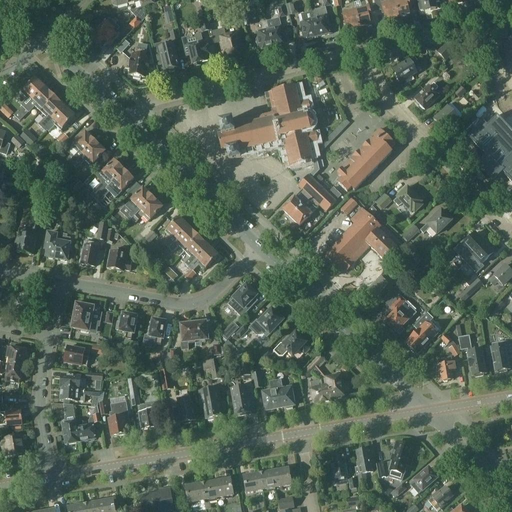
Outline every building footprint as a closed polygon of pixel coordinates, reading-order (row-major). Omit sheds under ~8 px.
[(111,0),(111,1),(112,5),(116,7),(139,1),(141,8),(155,5),(153,0),(111,0)] [(240,11),(237,0),(230,0),(233,12),(240,11)] [(342,7),(339,0),(333,0),(335,8),(342,7)] [(397,19),(399,19),(394,0),(385,0),(386,3),(382,5),(384,16),(387,16),(388,22),(389,22),(389,21),(391,21),(391,22),(397,21),(397,19)] [(407,0),(394,0),(399,19),(409,16),(409,17),(408,11),(411,10),(407,0)] [(421,0),(424,13),(436,10),(434,0),(421,0)] [(298,14),(295,3),(290,5),(292,16),(298,14)] [(286,17),(283,6),(277,8),(280,19),(286,17)] [(355,10),(360,28),(370,26),(369,20),(371,20),(369,7),(355,10)] [(312,12),(318,38),(331,35),(325,9),(312,12)] [(360,28),(355,10),(342,14),(345,26),(348,25),(349,31),(350,31),(350,30),(352,30),(352,32),(358,30),(358,28),(360,28)] [(300,15),(302,23),(300,24),(304,41),(318,38),(312,12),(300,15)] [(253,25),(251,14),(245,16),(247,26),(253,25)] [(136,19),(130,25),(134,30),(141,23),(136,19)] [(267,22),(273,49),(286,46),(280,19),(273,21),(272,20),(266,21),(267,22)] [(109,20),(106,24),(105,24),(104,25),(102,25),(99,27),(100,29),(92,37),(93,39),(93,41),(96,44),(98,44),(98,43),(100,44),(104,48),(108,44),(109,45),(118,36),(115,33),(119,29),(109,20)] [(209,31),(206,21),(200,23),(203,33),(209,31)] [(261,24),(263,33),(255,35),(260,52),(273,49),(267,22),(261,24)] [(178,41),(176,32),(170,33),(172,42),(178,41)] [(240,41),(238,33),(219,38),(223,51),(224,51),(226,59),(232,58),(232,59),(239,57),(239,56),(241,56),(240,50),(241,49),(239,41),(240,41)] [(511,38),(502,41),(511,77),(511,76),(511,38)] [(202,44),(201,40),(195,41),(196,46),(188,47),(193,65),(194,65),(194,68),(200,66),(199,64),(209,62),(207,56),(209,55),(207,49),(206,49),(204,44),(202,44)] [(124,42),(116,50),(120,54),(128,45),(124,42)] [(449,42),(438,53),(446,61),(457,51),(449,42)] [(165,73),(168,72),(169,74),(174,72),(175,70),(179,69),(175,53),(174,53),(173,48),(160,51),(161,56),(161,57),(165,73)] [(146,57),(146,52),(137,51),(136,55),(132,55),(131,61),(130,61),(129,69),(131,69),(130,76),(133,77),(133,79),(140,80),(141,78),(144,79),(145,72),(148,72),(149,64),(148,64),(149,58),(146,57)] [(397,77),(396,78),(398,82),(400,82),(400,83),(421,71),(415,60),(409,63),(409,62),(393,71),(397,77)] [(27,100),(26,101),(21,106),(21,107),(25,110),(45,89),(35,79),(23,92),(21,94),(27,100)] [(420,105),(420,107),(422,110),(424,110),(425,111),(438,98),(434,93),(438,89),(434,84),(430,89),(429,88),(415,101),(420,105)] [(306,164),(312,162),(317,161),(315,152),(316,151),(316,150),(315,151),(313,144),(318,142),(316,133),(313,134),(311,131),(314,127),(315,127),(315,125),(314,125),(312,119),(313,119),(313,118),(312,118),(307,115),(308,112),(310,111),(308,102),(303,103),(301,96),(303,96),(302,95),(301,95),(298,86),(295,87),(295,86),(294,86),(294,87),(288,88),(287,88),(288,89),(280,91),(280,90),(279,90),(279,91),(273,92),(273,91),(272,91),(272,92),(269,93),(269,94),(265,94),(266,100),(270,99),(271,102),(269,103),(269,104),(271,103),(274,114),(265,116),(264,114),(263,115),(264,116),(256,118),(256,116),(255,117),(255,119),(248,120),(248,118),(246,119),(247,120),(240,122),(239,120),(219,125),(221,136),(217,137),(221,151),(226,150),(228,161),(247,157),(248,157),(248,155),(255,153),(255,155),(256,155),(256,153),(263,151),(263,153),(264,153),(264,151),(271,150),(272,151),(273,151),(272,149),(280,148),(280,151),(282,151),(284,158),(282,158),(282,160),(284,159),(286,168),(296,166),(297,167),(297,166),(305,164),(305,165),(306,164)] [(459,99),(465,93),(461,88),(454,94),(459,99)] [(33,108),(35,107),(41,113),(55,98),(45,89),(25,110),(27,112),(28,113),(33,108)] [(65,108),(55,98),(41,113),(47,119),(46,120),(41,125),(44,129),(65,108)] [(451,104),(447,107),(434,120),(445,132),(453,123),(455,125),(460,120),(464,117),(451,104)] [(25,110),(21,107),(12,116),(18,121),(23,115),(27,112),(25,110)] [(65,108),(44,129),(48,133),(53,127),(54,126),(60,132),(62,130),(75,118),(65,108)] [(483,124),(469,138),(482,152),(483,152),(486,156),(477,165),(493,181),(502,172),(506,176),(505,177),(511,183),(511,131),(497,116),(486,127),(483,124)] [(19,138),(30,148),(37,140),(27,130),(19,138)] [(370,140),(342,170),(337,175),(342,179),(338,183),(347,193),(351,189),(354,192),(392,153),(389,151),(395,146),(379,131),(370,140)] [(10,146),(2,144),(6,134),(0,132),(0,154),(6,156),(10,146)] [(73,166),(75,164),(95,143),(85,133),(71,148),(77,154),(76,156),(71,160),(69,162),(73,166)] [(61,145),(68,139),(64,135),(58,142),(61,145)] [(24,144),(16,137),(12,142),(19,149),(24,144)] [(77,170),(85,161),(91,167),(93,165),(93,166),(105,153),(95,143),(75,164),(73,166),(77,170)] [(66,155),(62,151),(54,158),(59,162),(66,155)] [(100,176),(105,181),(94,193),(98,198),(103,192),(124,171),(114,161),(101,174),(102,174),(100,176)] [(317,161),(312,162),(313,171),(308,177),(298,186),(302,191),(282,211),(299,227),(311,216),(306,211),(311,205),(316,210),(319,207),(326,213),(336,203),(311,180),(319,172),(317,161)] [(116,199),(121,193),(122,193),(134,181),(124,171),(98,198),(103,202),(107,198),(106,197),(110,193),(116,199)] [(83,185),(78,181),(71,188),(76,192),(83,185)] [(24,190),(7,187),(5,196),(22,199),(24,190)] [(129,204),(135,210),(128,216),(132,220),(153,199),(143,189),(130,202),(129,204)] [(411,213),(412,212),(416,216),(423,208),(420,205),(421,203),(420,202),(421,200),(417,196),(416,197),(408,189),(393,202),(398,207),(403,205),(411,213)] [(335,190),(330,194),(338,202),(342,197),(335,190)] [(387,197),(378,205),(382,210),(391,202),(387,197)] [(153,199),(132,220),(136,224),(141,218),(142,217),(148,223),(150,221),(163,209),(153,199)] [(357,206),(351,200),(340,211),(346,217),(357,206)] [(377,212),(372,207),(368,211),(373,215),(377,212)] [(354,225),(322,258),(330,266),(338,273),(343,268),(347,272),(370,248),(385,263),(397,250),(378,231),(381,228),(373,221),(362,210),(351,221),(354,225)] [(437,235),(451,222),(441,211),(420,231),(424,235),(430,229),(437,235)] [(44,228),(50,230),(52,221),(45,219),(44,228)] [(165,246),(168,250),(189,229),(179,219),(166,231),(166,232),(165,233),(171,239),(170,241),(165,246)] [(96,241),(105,242),(108,226),(99,225),(96,241)] [(414,227),(403,238),(408,242),(418,232),(414,227)] [(198,238),(189,229),(168,250),(172,253),(177,248),(178,247),(184,253),(198,238)] [(18,231),(17,235),(14,253),(33,257),(36,238),(25,236),(26,233),(18,231)] [(114,233),(109,232),(106,245),(112,246),(114,233)] [(157,237),(152,232),(144,239),(149,244),(157,237)] [(472,256),(484,245),(475,235),(473,236),(473,235),(469,239),(470,240),(462,247),(468,254),(469,253),(472,256)] [(56,260),(60,244),(58,243),(59,238),(48,236),(45,251),(47,251),(46,258),(48,258),(48,260),(52,261),(53,259),(56,260)] [(62,244),(60,244),(56,260),(59,261),(60,262),(64,263),(64,261),(67,262),(70,246),(69,245),(70,240),(63,238),(62,244)] [(184,265),(188,268),(208,248),(198,238),(184,253),(190,259),(184,265)] [(97,250),(98,245),(84,243),(83,248),(84,248),(84,250),(83,249),(81,255),(83,255),(81,266),(94,269),(98,251),(97,250)] [(484,245),(472,256),(475,259),(474,260),(480,267),(488,260),(489,260),(493,257),(492,256),(493,255),(484,245)] [(208,248),(188,268),(191,271),(184,279),(189,283),(195,275),(192,272),(198,266),(204,272),(206,270),(218,257),(208,248)] [(118,255),(111,254),(108,269),(117,271),(117,273),(121,273),(122,272),(124,273),(124,272),(130,273),(131,265),(125,264),(127,257),(125,257),(126,251),(119,250),(118,255)] [(447,264),(455,255),(450,250),(442,258),(447,264)] [(153,269),(158,263),(154,259),(148,265),(153,269)] [(426,272),(431,268),(423,261),(419,265),(426,272)] [(511,278),(511,274),(505,267),(494,278),(489,283),(493,287),(498,283),(503,287),(511,278)] [(164,273),(168,278),(173,273),(169,269),(164,273)] [(470,288),(479,279),(474,274),(465,282),(470,288)] [(477,280),(467,290),(472,295),(482,285),(477,280)] [(248,289),(246,287),(233,300),(238,305),(235,309),(240,313),(243,310),(244,310),(256,297),(254,295),(256,293),(249,287),(248,289)] [(393,308),(397,312),(385,323),(391,328),(390,329),(394,334),(395,333),(396,333),(397,333),(400,336),(404,331),(401,328),(416,314),(401,300),(393,308)] [(504,307),(500,303),(488,316),(492,320),(504,307)] [(74,318),(91,321),(92,315),(98,316),(99,311),(93,310),(93,309),(76,306),(75,311),(73,312),(73,316),(74,317),(74,318)] [(271,310),(257,324),(256,322),(249,329),(257,337),(260,337),(264,334),(267,337),(269,335),(283,322),(282,321),(282,319),(279,316),(277,317),(271,310)] [(126,334),(125,340),(131,341),(132,335),(133,335),(136,318),(130,317),(130,316),(124,315),(124,316),(122,316),(121,324),(119,323),(117,330),(119,331),(119,332),(126,334)] [(418,324),(422,327),(418,332),(406,345),(411,350),(410,351),(414,355),(415,354),(417,355),(429,343),(437,334),(427,324),(430,321),(425,317),(418,324)] [(89,333),(91,321),(74,318),(71,330),(81,332),(82,333),(86,334),(87,333),(89,333)] [(162,341),(166,324),(159,323),(159,321),(155,320),(154,322),(152,321),(149,338),(156,339),(154,345),(160,346),(162,341)] [(195,343),(193,325),(192,325),(191,324),(187,324),(186,326),(180,326),(182,343),(180,343),(181,352),(188,351),(188,343),(195,343)] [(193,325),(195,343),(208,341),(207,340),(209,338),(208,334),(207,333),(206,324),(193,325)] [(248,332),(244,327),(236,335),(240,340),(248,332)] [(469,337),(463,338),(460,327),(456,327),(459,339),(461,351),(467,350),(468,353),(469,361),(470,369),(472,377),(475,376),(475,378),(483,377),(483,375),(486,374),(481,351),(472,352),(471,349),(469,337)] [(233,335),(227,330),(221,336),(227,342),(233,335)] [(296,334),(282,348),(280,346),(273,353),(280,361),(287,353),(292,358),(300,351),(304,355),(309,349),(305,345),(306,344),(304,343),(305,341),(302,338),(300,339),(296,334)] [(447,346),(451,341),(445,336),(441,340),(447,346)] [(97,347),(107,349),(108,343),(98,341),(97,347)] [(511,358),(511,341),(511,342),(492,345),(493,349),(491,349),(492,355),(493,365),(494,365),(495,373),(498,372),(498,374),(507,373),(506,371),(509,370),(507,360),(511,358)] [(137,354),(139,344),(125,342),(123,351),(137,354)] [(454,358),(459,355),(454,346),(449,350),(454,358)] [(116,352),(104,350),(92,347),(91,354),(115,359),(116,352)] [(8,365),(22,368),(25,352),(23,352),(23,351),(19,350),(17,351),(8,349),(6,360),(9,360),(8,365)] [(82,359),(84,352),(68,349),(66,357),(65,358),(64,362),(65,363),(65,364),(81,367),(81,365),(87,367),(88,360),(82,359)] [(272,355),(268,351),(260,359),(264,363),(272,355)] [(164,370),(167,355),(167,354),(161,353),(158,369),(164,370)] [(170,355),(167,355),(164,370),(178,368),(177,361),(171,361),(170,355)] [(319,356),(310,365),(315,370),(324,361),(324,360),(325,360),(321,356),(320,356),(319,356)] [(439,374),(441,383),(443,383),(444,383),(448,383),(448,382),(453,381),(452,372),(456,372),(454,363),(452,364),(451,359),(444,360),(445,365),(438,367),(439,369),(438,372),(439,374)] [(210,370),(212,381),(221,379),(218,360),(210,362),(211,370),(210,370)] [(21,376),(22,368),(8,365),(5,382),(19,384),(19,382),(21,382),(21,378),(21,376)] [(241,378),(250,376),(248,365),(239,366),(241,378)] [(158,372),(160,382),(162,393),(172,391),(169,370),(163,371),(158,372)] [(308,377),(303,373),(300,376),(300,381),(302,382),(308,377)] [(260,374),(252,375),(255,391),(263,389),(260,374)] [(60,389),(61,389),(79,391),(80,378),(62,377),(60,389)] [(341,377),(327,379),(331,400),(337,399),(338,400),(342,400),(342,398),(344,398),(343,392),(349,391),(347,382),(341,383),(341,377)] [(331,400),(327,379),(325,380),(327,387),(321,388),(322,389),(311,390),(314,405),(316,405),(317,406),(321,405),(322,404),(331,402),(331,400)] [(129,398),(137,397),(135,380),(126,381),(129,398)] [(281,381),(275,382),(280,410),(286,409),(286,410),(293,409),(292,408),(294,407),(292,399),(293,399),(292,393),(291,393),(291,390),(283,391),(281,381)] [(274,411),(280,410),(275,382),(269,383),(271,393),(263,395),(264,398),(263,399),(263,404),(265,404),(266,412),(267,412),(268,413),(274,412),(274,411)] [(250,414),(248,399),(246,387),(232,390),(233,401),(236,417),(240,416),(240,418),(247,417),(247,415),(250,414)] [(60,401),(77,403),(83,403),(84,391),(79,391),(61,389),(61,395),(60,395),(59,400),(61,400),(60,401)] [(201,404),(204,404),(206,421),(207,421),(208,422),(214,421),(214,420),(220,418),(218,402),(220,401),(218,389),(209,391),(209,390),(202,391),(202,392),(199,392),(201,404)] [(177,401),(177,405),(178,411),(177,411),(180,424),(184,424),(184,425),(191,424),(191,423),(194,422),(192,408),(191,408),(190,403),(190,399),(177,401)] [(128,428),(133,427),(127,400),(111,404),(114,420),(109,421),(112,436),(119,435),(119,436),(125,435),(124,434),(129,433),(128,428)] [(105,403),(98,404),(101,416),(107,415),(105,403)] [(138,409),(139,415),(142,431),(150,429),(151,431),(155,430),(156,428),(157,428),(153,406),(138,409)] [(75,422),(74,423),(72,408),(62,408),(64,419),(63,419),(64,424),(62,424),(64,432),(66,446),(79,443),(77,431),(75,423),(75,422)] [(77,431),(79,443),(95,440),(93,426),(94,424),(101,423),(98,408),(97,408),(97,410),(88,422),(89,427),(82,428),(82,426),(84,424),(81,422),(75,423),(77,431)] [(8,414),(6,414),(6,413),(0,413),(0,427),(7,426),(22,425),(21,411),(16,412),(16,410),(8,411),(8,414)] [(20,437),(0,440),(0,442),(1,446),(4,445),(6,457),(19,454),(20,456),(23,455),(24,453),(25,453),(24,449),(23,449),(20,437)] [(379,479),(387,478),(387,477),(402,482),(406,465),(409,466),(414,449),(406,447),(406,446),(399,443),(399,445),(396,444),(391,461),(393,461),(391,466),(385,467),(384,464),(376,465),(379,479)] [(356,453),(358,462),(359,467),(357,468),(354,468),(355,476),(366,474),(373,473),(370,457),(369,457),(367,450),(366,451),(365,450),(362,450),(361,452),(356,453)] [(334,457),(331,457),(335,480),(348,478),(343,455),(340,456),(340,454),(334,456),(334,457)] [(272,473),(275,490),(291,487),(288,470),(272,473)] [(418,495),(422,492),(437,480),(436,479),(437,477),(435,474),(432,474),(428,470),(414,482),(410,486),(418,495)] [(272,473),(259,475),(262,492),(263,494),(275,491),(275,490),(272,473)] [(246,495),(262,492),(259,475),(243,478),(246,495)] [(358,491),(367,489),(365,479),(356,480),(358,491)] [(230,480),(214,483),(217,502),(218,502),(217,500),(233,497),(230,480)] [(214,483),(201,485),(205,504),(217,502),(214,483)] [(205,504),(201,485),(185,488),(188,505),(204,502),(204,504),(205,504)] [(402,485),(391,494),(395,499),(406,490),(402,485)] [(432,498),(428,502),(436,511),(445,505),(444,504),(452,497),(449,493),(449,491),(448,490),(446,489),(445,488),(439,493),(438,492),(431,498),(432,498)] [(170,511),(174,511),(171,497),(170,491),(155,494),(155,496),(140,499),(142,511),(170,511)] [(361,505),(359,498),(348,501),(349,507),(361,505)] [(280,501),(282,511),(293,509),(291,499),(280,501)] [(97,504),(98,511),(115,511),(113,501),(97,504)]
